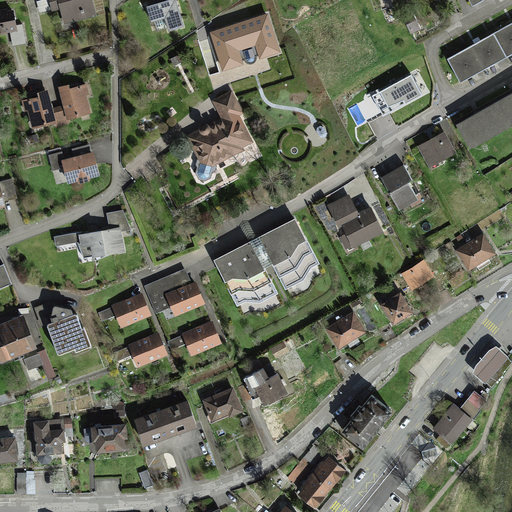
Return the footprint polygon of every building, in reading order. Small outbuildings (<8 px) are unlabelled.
[(95,0),(62,0),(70,25),(101,16),(95,0)] [(168,1),(143,9),(148,24),(157,28),(161,32),(176,28),(168,1)] [(20,14),(0,16),(0,37),(23,34),(20,14)] [(268,14),(210,32),(223,70),(243,64),(239,51),(255,46),(259,59),(280,53),(268,14)] [(511,23),(494,33),(508,58),(511,55),(511,23)] [(494,33),(445,60),(458,85),(508,58),(494,33)] [(411,74),(372,95),(383,115),(422,94),(411,74)] [(87,86),(64,93),(73,123),(96,116),(87,86)] [(54,94),(28,102),(37,133),(63,125),(54,94)] [(511,101),(469,127),(484,152),(511,135),(511,101)] [(242,106),(187,134),(212,183),(267,155),(242,106)] [(449,138),(428,149),(440,172),(461,161),(449,138)] [(89,154),(53,162),(58,186),(97,175),(89,154)] [(411,168),(387,182),(406,215),(430,201),(411,168)] [(1,175),(0,175),(0,211),(12,207),(1,175)] [(373,191),(335,210),(357,254),(395,235),(373,191)] [(113,221),(59,238),(64,252),(88,244),(95,267),(124,257),(113,221)] [(308,221),(270,240),(300,299),(317,290),(332,267),(308,221)] [(485,255),(472,233),(445,249),(459,271),(485,255)] [(262,247),(227,265),(252,313),(279,313),(293,306),(262,247)] [(422,278),(414,264),(396,274),(404,288),(422,278)] [(206,281),(173,294),(182,318),(216,305),(206,281)] [(153,295),(121,308),(130,331),(162,318),(153,295)] [(401,315),(389,295),(369,307),(382,327),(401,315)] [(348,308),(316,325),(330,351),(362,334),(348,308)] [(15,313),(0,319),(0,353),(27,343),(15,313)] [(76,314),(47,325),(58,355),(74,349),(76,353),(91,347),(84,328),(81,329),(76,314)] [(223,322),(191,335),(201,359),(233,346),(223,322)] [(172,336),(139,348),(147,371),(180,359),(172,336)] [(501,358),(490,348),(481,352),(467,368),(467,374),(479,384),(480,385),(502,359),(501,358)] [(506,362),(501,358),(479,384),(484,389),(506,362)] [(256,369),(234,380),(247,410),(270,398),(256,369)] [(223,386),(193,397),(202,425),(233,414),(223,386)] [(382,413),(357,392),(327,428),(352,449),(382,413)] [(472,418),(451,401),(431,424),(452,441),(472,418)] [(188,431),(178,402),(123,419),(134,448),(188,431)] [(57,419),(21,419),(22,449),(28,448),(28,456),(59,456),(57,419)] [(115,421),(78,423),(80,450),(117,447),(115,421)] [(13,438),(0,438),(0,462),(15,461),(13,438)] [(336,472),(315,457),(287,497),(309,511),(336,472)] [(414,477),(405,470),(397,482),(405,488),(414,477)]
